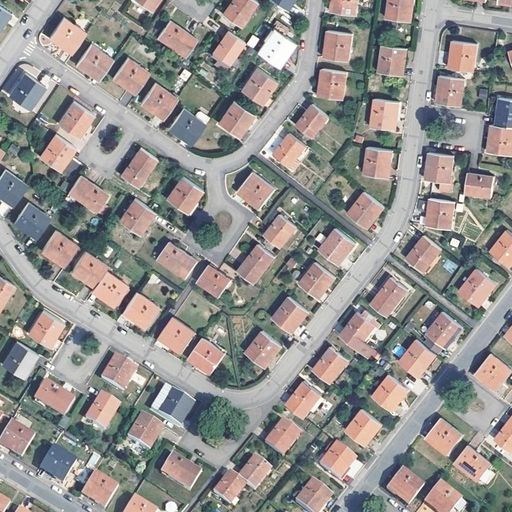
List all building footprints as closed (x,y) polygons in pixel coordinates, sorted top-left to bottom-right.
[(139,0),(154,10),(160,0),(139,0)] [(259,0),(232,0),(226,10),(244,22),(260,0),(259,0)] [(294,2),(295,0),(290,0),(286,6),(289,8),(294,2)] [(339,0),(338,11),(357,14),(359,0),(339,0)] [(391,0),(389,16),(409,19),(411,6),(416,6),(416,0),(391,0)] [(3,27),(12,15),(8,13),(0,23),(0,25),(1,26),(3,27)] [(64,16),(50,37),(60,44),(62,42),(63,40),(75,49),(87,32),(64,16)] [(171,19),(160,36),(188,55),(200,39),(171,19)] [(276,28),(260,50),(277,61),(285,50),(289,52),(296,42),(276,28)] [(230,29),(214,51),(231,62),(246,40),(230,29)] [(330,29),(329,41),(333,42),(331,57),(351,60),(355,32),(330,29)] [(253,48),(259,39),(252,35),(247,44),(253,48)] [(456,39),(454,52),(458,52),(456,66),(456,67),(476,70),(480,42),(456,39)] [(60,44),(73,53),(75,49),(63,40),(62,42),(60,44)] [(92,43),(78,63),(87,70),(87,69),(89,66),(102,75),(103,75),(114,58),(92,43)] [(385,43),(381,70),(402,73),(402,71),(404,59),(408,60),(410,47),(385,43)] [(277,61),(281,64),(289,52),(285,50),(277,61)] [(129,56),(114,77),(124,83),(127,80),(139,89),(151,72),(129,56)] [(92,73),(100,79),(102,75),(89,66),(87,69),(92,73)] [(258,66),(243,88),(263,103),(279,80),(258,66)] [(324,68),(322,80),(327,81),(325,95),(345,98),(349,71),(324,68)] [(179,77),(186,81),(191,73),(183,69),(179,77)] [(443,73),(442,85),(446,85),(445,93),(441,92),(440,100),(464,104),(467,77),(443,73)] [(24,76),(11,95),(31,109),(47,86),(39,81),(36,84),(24,76)] [(129,86),(137,92),(139,89),(127,80),(124,83),(129,86)] [(157,81),(143,102),(153,109),(154,108),(155,106),(167,114),(179,97),(157,81)] [(484,87),(482,96),(489,97),(491,88),(484,87)] [(511,97),(503,96),(501,108),(505,109),(504,117),(500,116),(499,118),(499,123),(511,124),(511,97)] [(377,97),(373,124),(398,128),(400,118),(395,117),(396,111),(400,112),(402,101),(377,97)] [(235,98),(220,121),(237,133),(245,120),(249,123),(256,113),(235,98)] [(75,100),(60,123),(80,137),(88,125),(96,114),(75,100)] [(315,103),(299,124),(315,137),(331,116),(315,103)] [(153,109),(165,117),(167,114),(155,106),(154,108),(153,109)] [(184,106),(170,127),(181,134),(182,133),(184,130),(196,139),(207,122),(184,106)] [(237,133),(240,135),(245,129),(249,123),(245,120),(237,133)] [(496,138),(492,137),(490,150),(511,153),(511,124),(499,123),(496,138)] [(182,133),(181,134),(193,142),(196,139),(184,130),(182,133)] [(293,131),(276,152),(292,165),(298,158),(309,144),(293,131)] [(57,133),(42,155),(61,170),(69,159),(67,158),(65,156),(73,144),(57,133)] [(67,158),(69,159),(77,147),(73,144),(65,156),(67,158)] [(142,146),(123,174),(140,185),(159,158),(142,146)] [(370,146),(367,173),(387,176),(387,173),(389,162),(393,162),(395,149),(370,146)] [(432,150),(428,178),(452,181),(456,154),(432,150)] [(298,158),(292,165),(297,169),(303,161),(298,158)] [(7,169),(0,177),(0,194),(4,197),(6,194),(17,201),(29,184),(7,169)] [(254,171),(243,186),(254,195),(251,200),(261,207),(276,188),(254,171)] [(471,171),(468,192),(494,195),(497,175),(471,171)] [(82,174),(70,191),(98,211),(110,194),(82,174)] [(184,175),(168,198),(186,209),(194,197),(197,199),(205,189),(184,175)] [(243,186),(240,191),(251,200),(254,195),(243,186)] [(368,190),(350,211),(367,224),(373,216),(375,213),(379,216),(388,206),(368,190)] [(4,197),(15,205),(17,201),(6,194),(4,197)] [(136,197),(121,220),(141,234),(151,220),(157,211),(136,197)] [(189,211),(197,199),(194,197),(186,209),(189,211)] [(433,197),(431,215),(435,216),(434,224),(454,227),(458,200),(433,197)] [(29,201),(15,222),(26,230),(29,225),(41,233),(52,217),(29,201)] [(282,212),(266,233),(282,246),(298,224),(282,212)] [(373,216),(367,224),(371,227),(379,216),(375,213),(373,216)] [(26,230),(38,238),(41,233),(29,225),(26,230)] [(338,227),(321,248),(338,261),(346,250),(350,253),(358,242),(338,227)] [(511,228),(493,250),(510,262),(511,259),(511,228)] [(57,230),(43,250),(54,258),(56,254),(62,258),(60,262),(65,266),(80,246),(57,230)] [(422,240),(409,258),(426,271),(444,248),(427,234),(422,240)] [(166,249),(160,258),(188,277),(199,261),(171,241),(166,249)] [(260,242),(239,269),(256,282),(276,255),(260,242)] [(338,261),(341,264),(350,253),(346,250),(338,261)] [(87,251),(73,271),(84,279),(86,275),(98,283),(107,270),(109,266),(87,251)] [(318,260),(301,282),(318,294),(327,282),(330,285),(338,275),(318,260)] [(211,264),(199,280),(221,296),(233,279),(211,264)] [(480,267),(462,289),(478,301),(487,289),(489,291),(491,292),(499,283),(480,267)] [(116,306),(130,286),(107,270),(98,283),(95,287),(108,296),(105,299),(116,306)] [(0,274),(0,310),(16,284),(0,274)] [(84,279),(95,287),(98,283),(86,275),(84,279)] [(394,276),(373,302),(389,315),(411,288),(394,276)] [(327,282),(318,294),(321,297),(330,285),(327,282)] [(95,287),(93,290),(105,299),(108,296),(95,287)] [(478,301),(482,304),(491,292),(489,291),(487,289),(478,301)] [(138,291),(126,308),(132,312),(138,316),(135,320),(146,327),(160,307),(138,291)] [(292,294),(275,316),(291,329),(292,327),(300,317),(303,320),(311,310),(292,294)] [(126,308),(123,312),(135,320),(138,316),(132,312),(126,308)] [(369,309),(365,314),(378,324),(360,348),(363,350),(384,324),(377,319),(379,317),(369,309)] [(44,310),(29,333),(47,344),(54,331),(58,333),(65,322),(44,310)] [(446,310),(429,331),(433,335),(445,344),(449,347),(454,340),(451,337),(455,332),(456,333),(458,335),(466,325),(446,310)] [(361,311),(343,334),(360,348),(378,324),(365,314),(361,311)] [(175,316),(160,336),(167,341),(170,337),(176,341),(173,345),(183,352),(197,332),(175,316)] [(291,329),(294,331),(303,320),(300,317),(292,327),(291,329)] [(410,324),(407,328),(413,333),(417,329),(410,324)] [(265,329),(248,351),(265,364),(274,352),(277,354),(284,344),(265,329)] [(47,344),(51,346),(58,333),(54,331),(47,344)] [(440,350),(445,344),(433,335),(428,341),(440,350)] [(204,336),(190,357),(196,361),(199,357),(205,362),(202,365),(213,373),(227,352),(204,336)] [(170,337),(167,341),(173,345),(176,341),(170,337)] [(419,338),(402,360),(419,373),(428,361),(430,362),(431,364),(439,354),(419,338)] [(18,341),(4,365),(25,377),(31,367),(28,365),(36,352),(18,341)] [(334,345),(316,368),(333,383),(352,359),(334,345)] [(28,365),(31,367),(39,354),(36,352),(28,365)] [(265,364),(268,366),(277,354),(274,352),(265,364)] [(511,365),(494,352),(479,372),(489,380),(490,378),(491,376),(503,385),(511,373),(511,365)] [(117,354),(103,378),(124,390),(130,379),(127,378),(135,365),(117,354)] [(199,357),(196,361),(202,365),(205,362),(199,357)] [(428,361),(419,373),(422,376),(431,364),(430,362),(428,361)] [(130,379),(138,367),(135,365),(127,378),(130,379)] [(392,373),(375,395),(391,407),(400,396),(402,397),(404,399),(412,388),(392,373)] [(490,378),(489,380),(500,389),(503,385),(491,376),(490,378)] [(46,380),(35,398),(65,415),(75,398),(46,380)] [(290,401),(289,403),(306,417),(325,394),(307,380),(290,401)] [(167,384),(153,407),(178,423),(179,420),(186,410),(189,412),(195,401),(167,384)] [(102,392),(86,418),(105,429),(121,404),(102,392)] [(391,407),(395,410),(404,399),(402,397),(400,396),(391,407)] [(366,408),(349,430),(365,442),(374,430),(376,431),(377,433),(385,423),(366,408)] [(178,423),(181,425),(189,412),(186,410),(179,420),(178,423)] [(143,412),(129,436),(150,449),(157,438),(153,436),(161,423),(143,412)] [(73,421),(65,415),(57,427),(66,432),(73,421)] [(444,417),(429,437),(451,453),(466,433),(444,417)] [(285,418),(267,442),(284,455),(302,432),(285,418)] [(511,419),(497,438),(502,442),(511,450),(511,419)] [(12,421),(0,440),(0,442),(6,447),(8,443),(14,446),(13,448),(12,450),(22,456),(35,435),(12,421)] [(157,438),(164,426),(161,423),(153,436),(157,438)] [(365,442),(368,445),(377,433),(376,431),(374,430),(365,442)] [(215,434),(209,442),(217,447),(222,439),(215,434)] [(338,442),(321,464),(337,476),(346,465),(348,466),(350,468),(358,458),(338,442)] [(471,444),(457,462),(481,480),(495,462),(471,444)] [(54,446),(43,464),(56,472),(55,474),(54,476),(64,482),(77,461),(54,446)] [(92,468),(100,456),(94,452),(86,464),(92,468)] [(174,453),(163,471),(192,488),(203,471),(174,453)] [(273,468),(256,455),(239,476),(248,483),(256,489),(273,468)] [(352,478),(363,464),(357,459),(346,474),(352,478)] [(43,464),(40,467),(54,476),(55,474),(56,472),(43,464)] [(337,476),(341,479),(350,468),(348,466),(346,465),(337,476)] [(404,468),(389,488),(399,496),(401,493),(402,491),(414,501),(426,485),(404,468)] [(226,478),(215,491),(231,504),(248,483),(239,476),(232,470),(226,478)] [(95,472),(82,493),(94,500),(106,507),(119,486),(95,472)] [(314,479),(298,500),(312,511),(320,511),(322,511),(334,494),(314,479)] [(442,481),(429,498),(440,508),(439,509),(438,511),(439,511),(452,511),(463,498),(442,481)] [(399,496),(411,505),(414,501),(402,491),(401,493),(399,496)] [(0,495),(0,511),(5,511),(8,508),(11,502),(0,495)] [(135,496),(125,511),(157,511),(159,510),(135,496)] [(426,502),(438,511),(439,509),(440,508),(429,498),(426,502)] [(172,511),(176,505),(168,501),(165,509),(171,511),(172,511)]
